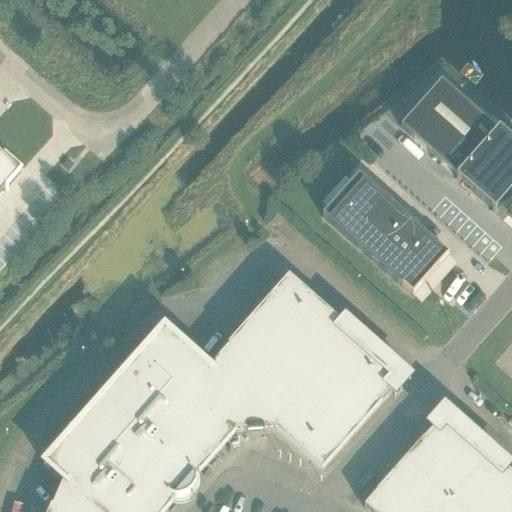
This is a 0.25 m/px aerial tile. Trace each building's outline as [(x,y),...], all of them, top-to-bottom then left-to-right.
[(441,84),(437,89),(400,130),(457,180),(456,181),(494,215),(511,194),(511,145),(498,133),(497,135),(441,84)] [(0,158),(0,198),(20,176),(0,158)] [(412,299),(448,259),(358,177),(321,217),(412,299)] [(288,281),(209,371),(234,434),(276,432),(321,472),(401,381),(288,281)] [(44,466),(63,483),(95,511),(165,511),(234,434),(209,371),(164,331),(44,466)] [(511,511),(511,479),(444,419),(364,510),(366,511),(511,511)] [(95,511),(63,483),(50,511),(95,511)]
